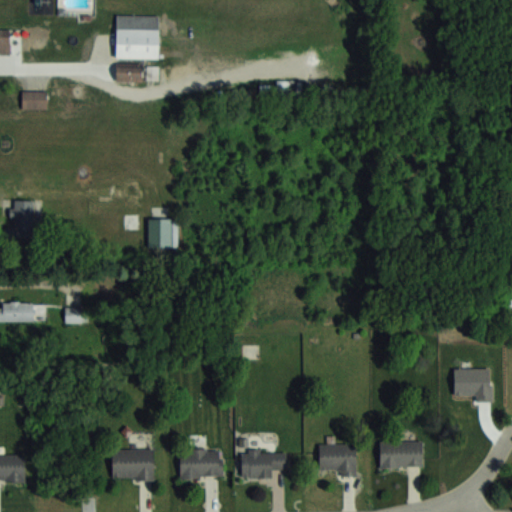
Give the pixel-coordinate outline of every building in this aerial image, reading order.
[(116,58),(158,58),(158,15),(116,15),(116,58)] [(0,51),(10,52),(10,27),(0,27),(0,51)] [(142,63),(115,63),(115,80),(142,80),(142,63)] [(21,108),(46,108),(46,90),(21,90),(21,108)] [(123,179),(123,202),(137,202),(137,179),(123,179)] [(33,199),(10,199),(10,236),(33,236),(33,199)] [(139,212),(123,212),(123,229),(139,229),(139,212)] [(32,320),(32,302),(2,302),(2,320),(32,320)] [(379,441),(379,467),(423,467),(423,441),(379,441)] [(356,443),(319,443),(319,471),(356,471),(356,443)] [(112,447),(112,478),(153,478),(153,447),(112,447)] [(222,449),(180,448),(179,476),(222,477),(222,449)] [(272,477),(272,468),(286,468),(286,451),(241,451),(241,477),(272,477)] [(0,481),(24,481),(25,454),(0,454),(0,481)]
